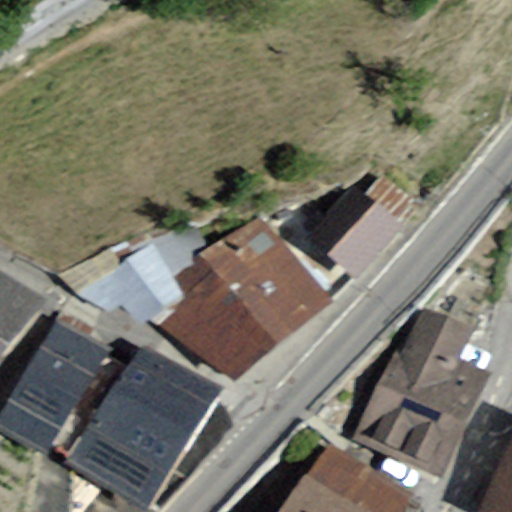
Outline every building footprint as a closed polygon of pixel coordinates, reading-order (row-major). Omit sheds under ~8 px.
[(352,197),(310,243),(353,282),(395,236),(352,197)] [(199,303),(168,325),(238,379),(329,315),(260,217),(178,274),(199,303)] [(0,358),(34,313),(0,288),(0,358)] [(462,345),(423,325),(367,439),(434,473),(475,391),(446,376),(462,345)] [(108,359),(58,328),(0,422),(0,434),(45,462),(108,359)] [(218,396),(146,350),(74,461),(147,507),(218,396)] [(511,511),(511,453),(506,461),(483,511),(511,511)] [(332,454),(293,511),(414,511),(416,509),(332,454)]
